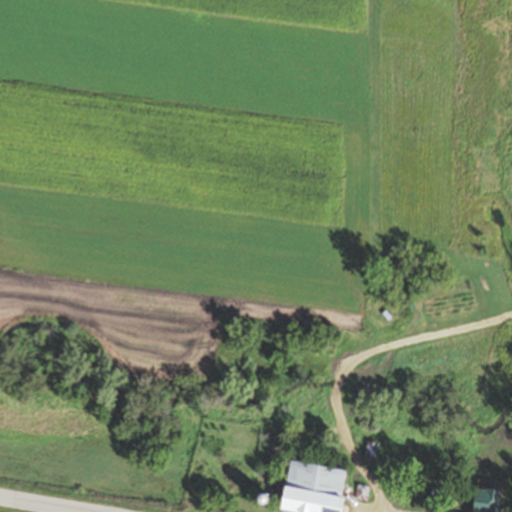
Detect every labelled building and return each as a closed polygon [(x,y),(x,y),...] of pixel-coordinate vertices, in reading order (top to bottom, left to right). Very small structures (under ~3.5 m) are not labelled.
[(272,434),(267,454),(285,458),(289,439),(272,434)] [(369,442),(365,460),(375,463),(380,445),(369,442)] [(291,460),(281,510),(291,511),(342,511),(345,499),(343,499),(348,472),(291,460)] [(359,486),(356,501),(369,503),(371,488),(359,486)] [(476,490),(473,511),(499,511),(500,507),(488,505),(489,492),(476,490)]
